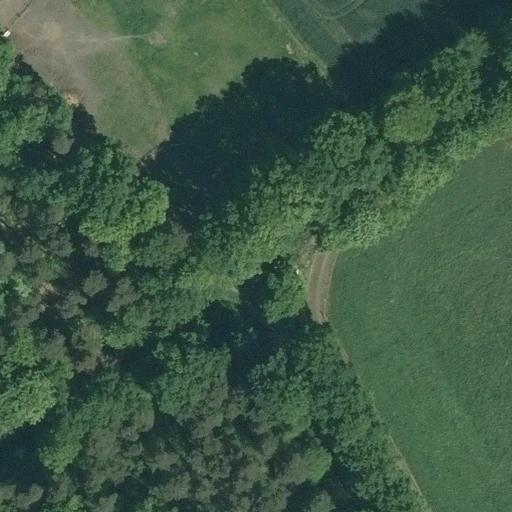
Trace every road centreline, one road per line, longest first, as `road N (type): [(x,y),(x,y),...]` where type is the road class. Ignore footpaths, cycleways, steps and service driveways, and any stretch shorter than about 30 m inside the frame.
road 1 (unclassified): [(219,232),(511,37)]
road 2 (unclassified): [(375,511),(219,232)]
road 3 (unclassified): [(0,406),(219,232)]
